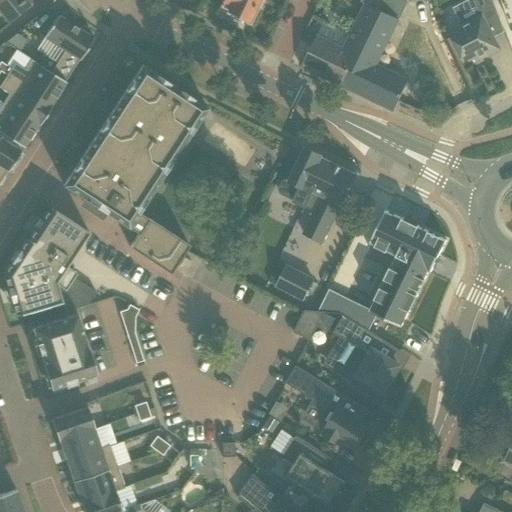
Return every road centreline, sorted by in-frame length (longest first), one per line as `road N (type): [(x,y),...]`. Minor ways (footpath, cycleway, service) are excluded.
road 1 (tertiary): [(486,193),(135,13)]
road 2 (residential): [(400,511),(508,254)]
road 3 (residential): [(0,226),(135,13)]
road 4 (residential): [(53,511),(0,357)]
